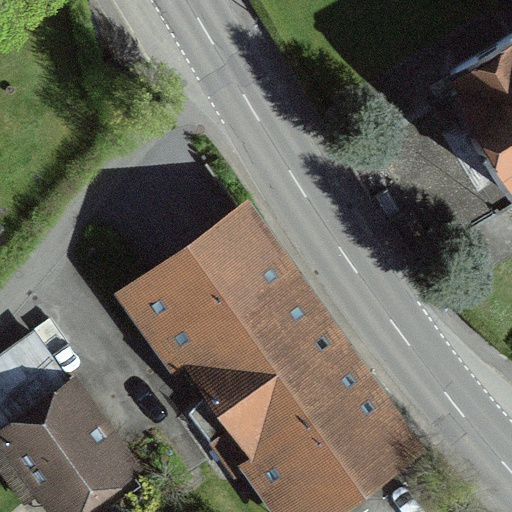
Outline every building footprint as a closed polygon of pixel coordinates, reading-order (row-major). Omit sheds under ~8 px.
[(491,145),(511,179),(511,33),(447,73),(491,145)] [(96,66),(114,93),(128,83),(110,57),(96,66)] [(199,400),(186,417),(187,418),(321,321),(266,248),(201,161),(90,241),(145,318),(156,310),(163,320),(152,327),(203,397),(199,400)] [(199,434),(214,422),(281,511),(312,511),(407,444),(338,348),(339,346),(321,321),(187,418),(199,434)] [(68,390),(32,338),(0,360),(0,437),(3,436),(68,390)] [(94,511),(135,484),(68,390),(3,436),(56,511),(94,511)]
